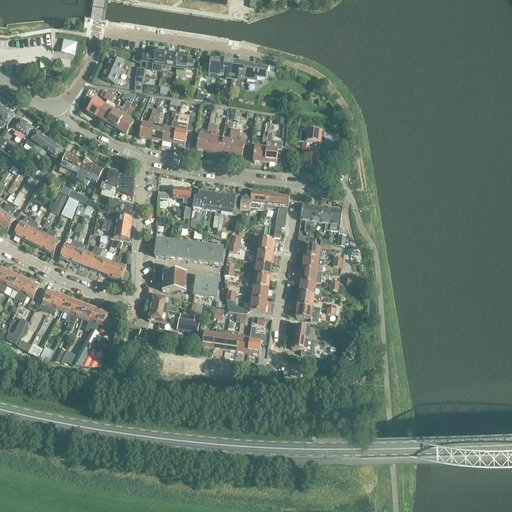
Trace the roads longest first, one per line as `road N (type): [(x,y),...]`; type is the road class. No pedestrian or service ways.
road 1 (primary): [(359,448),(191,442),(0,409)]
road 2 (residential): [(299,183),(271,369),(150,354),(137,334),(137,307)]
road 3 (residential): [(256,54),(97,28)]
road 4 (residential): [(299,183),(144,159)]
road 5 (primary): [(359,448),(511,442)]
road 6 (residential): [(0,246),(137,307)]
road 7 (residential): [(137,307),(144,159)]
